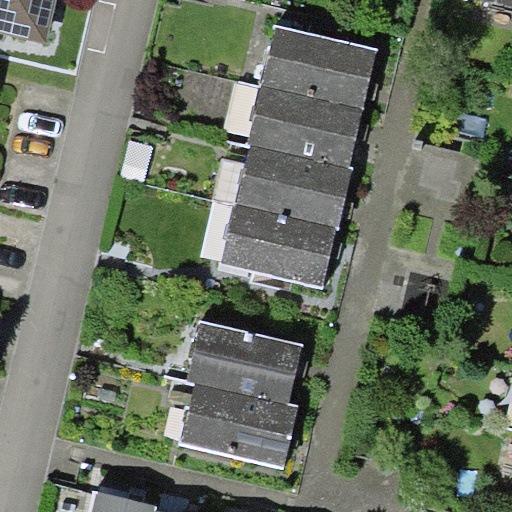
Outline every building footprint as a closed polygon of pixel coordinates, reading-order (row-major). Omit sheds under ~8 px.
[(56,0),(0,0),(0,31),(47,42),(56,0)] [(511,0),(462,0),(511,13),(511,0)] [(275,23),(262,83),(363,107),(377,47),(275,23)] [(262,83),(248,143),(349,166),(363,107),(262,83)] [(248,143),(234,203),(335,226),(349,166),(248,143)] [(234,203),(220,262),(321,286),(335,226),(234,203)] [(317,347),(215,323),(200,384),(209,386),(195,445),(297,470),(312,407),(304,405),(317,347)] [(177,511),(112,496),(107,511),(177,511)]
